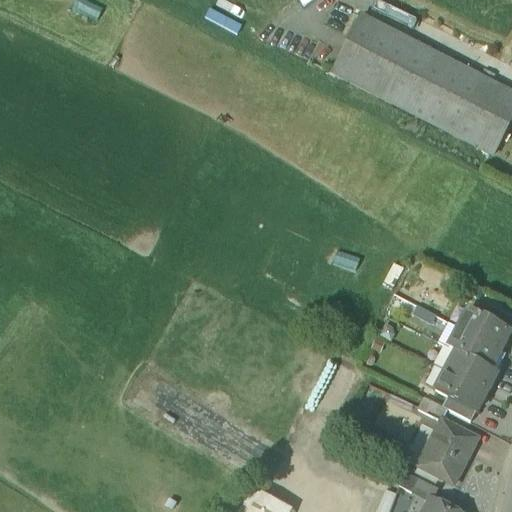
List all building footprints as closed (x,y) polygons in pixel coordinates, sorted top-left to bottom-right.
[(511,118),(511,96),(361,19),(331,76),(492,158),(511,118)] [(511,328),(511,320),(486,307),(481,319),(509,334),(511,328)] [(481,319),(468,312),(448,351),(455,355),(489,373),(489,372),(509,334),(481,319)] [(489,373),(455,355),(434,394),(447,400),(475,415),(496,376),(489,372),(489,373)] [(475,415),(447,400),(442,411),(446,413),(470,425),(475,415)] [(442,411),(423,401),(417,413),(440,425),(440,424),(441,424),(446,413),(442,411)] [(441,424),(440,424),(440,425),(417,469),(453,487),(476,442),(441,424)] [(291,511),(244,486),(230,511),(291,511)]
